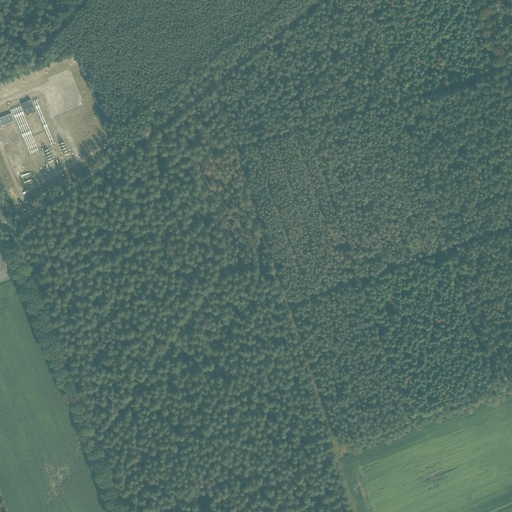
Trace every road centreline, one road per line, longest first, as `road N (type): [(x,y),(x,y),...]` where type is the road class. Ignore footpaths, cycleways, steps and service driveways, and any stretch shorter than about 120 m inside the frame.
road 1 (track): [(511,219),(282,303),(271,269),(226,267),(93,447)]
road 2 (unclassified): [(0,225),(104,165),(318,0)]
road 3 (unknown): [(6,223),(118,511)]
road 4 (track): [(497,69),(230,145)]
road 5 (track): [(511,381),(328,448),(350,511)]
road 6 (track): [(212,83),(271,269)]
road 7 (track): [(394,99),(444,244)]
road 8 (track): [(282,303),(328,448)]
